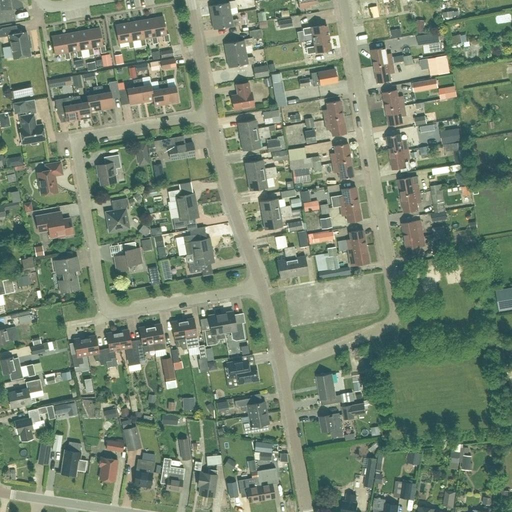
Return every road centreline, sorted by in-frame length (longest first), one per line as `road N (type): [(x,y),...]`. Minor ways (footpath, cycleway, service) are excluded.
road 1 (residential): [(280,369),(391,323),(396,306),(344,0)]
road 2 (residential): [(109,311),(99,293),(73,140),(211,115)]
road 3 (residential): [(261,287),(211,115)]
road 4 (residential): [(261,287),(109,311)]
road 5 (residential): [(308,511),(280,369)]
road 6 (residential): [(128,511),(0,492)]
